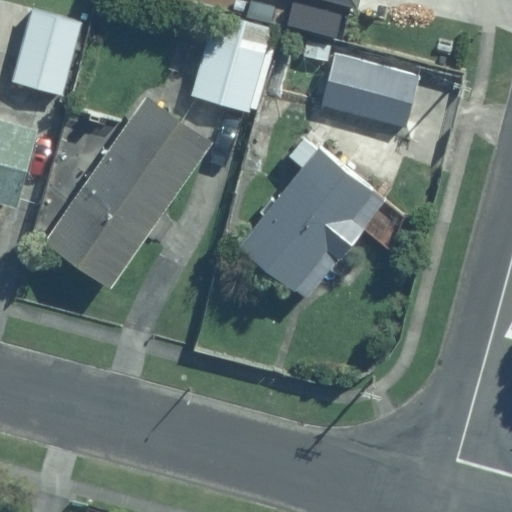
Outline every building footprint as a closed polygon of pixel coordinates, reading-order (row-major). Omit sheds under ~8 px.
[(80,27),(32,14),(14,82),(62,95),(80,27)] [(193,101),(256,115),(276,27),(232,17),(227,42),(207,38),(193,101)] [(416,78),(334,57),(321,108),(403,129),(416,78)] [(214,144),(151,99),(47,247),(111,291),(214,144)] [(0,207),(13,211),(33,138),(0,128),(0,207)] [(384,204),(322,156),(247,253),(309,301),(384,204)]
